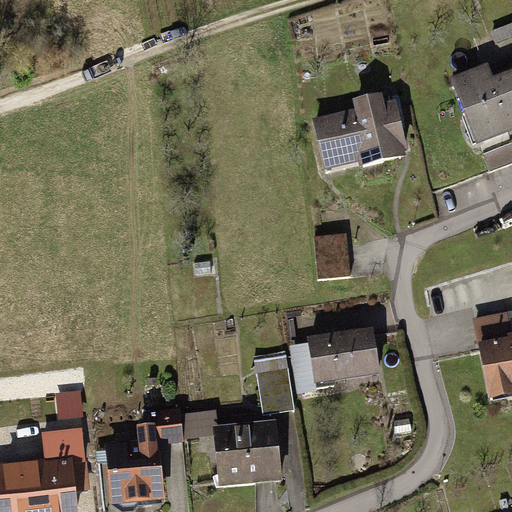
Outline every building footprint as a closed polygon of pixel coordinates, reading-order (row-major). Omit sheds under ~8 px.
[(499,65),(463,79),(490,148),(511,140),(511,80),(506,82),(499,65)] [(362,112),(325,121),(339,174),(423,153),(411,104),(402,107),(398,93),(359,102),(362,112)] [(353,279),(351,236),(320,237),(322,280),(353,279)] [(511,314),(488,320),(494,344),(508,406),(511,405),(511,314)] [(387,330),(322,342),(331,388),(396,376),(387,330)] [(264,416),(295,414),(292,357),(260,359),(264,416)] [(155,441),(117,444),(124,508),(180,503),(174,445),(193,443),(189,413),(153,416),(155,441)] [(290,423),(225,431),(233,492),(298,484),(290,423)] [(77,511),(73,458),(0,464),(0,511),(77,511)] [(75,469),(83,511),(99,511),(90,466),(75,469)]
